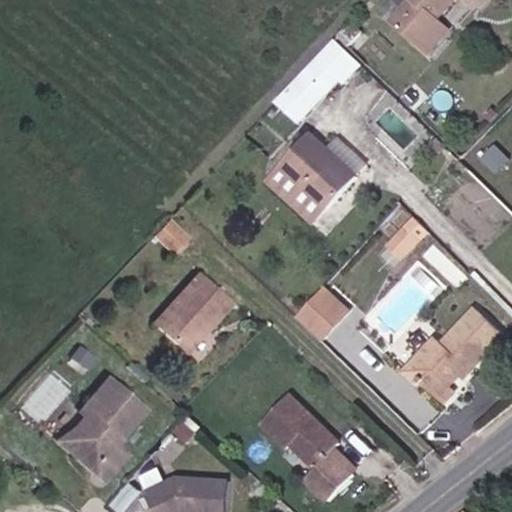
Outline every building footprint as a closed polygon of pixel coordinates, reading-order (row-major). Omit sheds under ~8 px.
[(395,24),(418,44),(439,21),(457,0),(466,0),(477,9),(484,0),(411,0),(414,2),(395,24)] [(439,21),(418,44),(430,55),(451,32),(439,21)] [(340,38),(351,47),(363,33),(353,24),(340,38)] [(346,86),(364,67),(338,42),(306,76),(328,97),(342,82),(346,86)] [(311,136),(283,167),(330,210),(359,179),(328,151),(311,136)] [(328,151),(359,179),(369,167),(338,139),(328,151)] [(330,210),(283,167),(269,182),(316,225),(330,210)] [(411,225),(398,213),(397,212),(377,234),(404,259),(420,241),(407,230),(411,225)] [(185,240),(167,222),(152,237),(171,255),(185,240)] [(200,321),(208,328),(229,306),(197,277),(152,325),(180,350),(199,329),(196,326),(200,321)] [(332,282),(300,312),(326,339),(358,308),(332,282)] [(468,371),(471,373),(506,337),(478,311),(444,346),(438,340),(404,376),(419,390),(424,384),(445,404),(456,392),(452,388),(468,371)] [(199,329),(180,350),(184,354),(208,328),(200,321),(196,326),(199,329)] [(107,380),(83,407),(91,415),(86,420),(75,432),(76,454),(95,469),(91,473),(104,484),(129,457),(117,446),(145,413),(107,380)] [(290,396),(263,425),(294,455),(297,451),(319,471),(309,482),(334,506),(359,480),(333,455),(342,446),(290,396)] [(77,414),(86,420),(91,415),(83,407),(77,414)] [(56,443),(91,473),(95,469),(76,454),(75,432),(56,443)] [(147,496),(154,511),(228,511),(230,483),(177,481),(147,496)]
